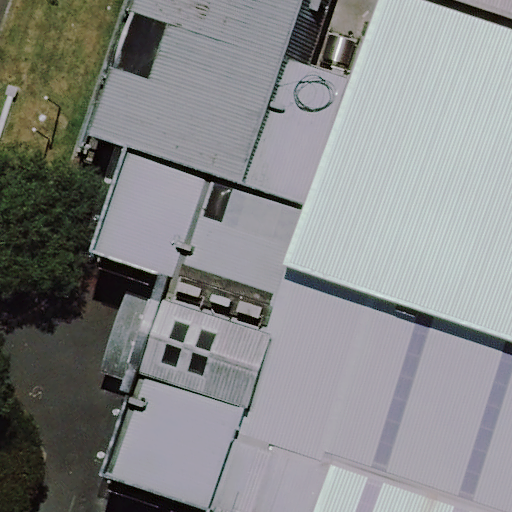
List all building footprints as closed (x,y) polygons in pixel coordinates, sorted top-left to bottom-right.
[(351,0),(173,0),(131,130),(178,146),(357,203),(397,78),(333,57),(351,0)] [(279,440),(499,511),(511,511),(511,0),(422,0),(397,78),(357,203),(314,336),(279,440)] [(357,203),(178,146),(146,247),(222,272),(211,303),(314,336),(357,203)] [(255,507),(314,336),(211,303),(156,474),(255,507)] [(499,511),(279,440),(255,507),(253,511),(499,511)]
